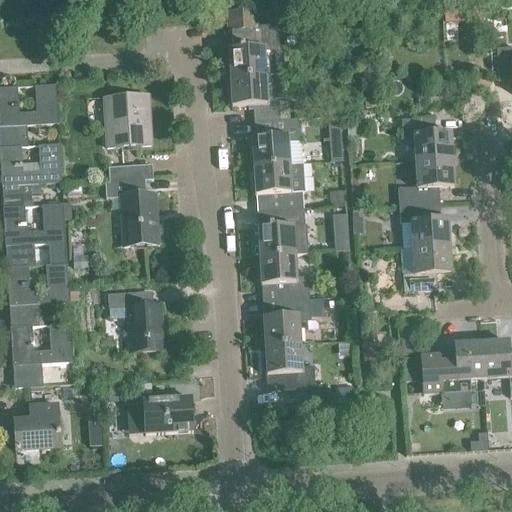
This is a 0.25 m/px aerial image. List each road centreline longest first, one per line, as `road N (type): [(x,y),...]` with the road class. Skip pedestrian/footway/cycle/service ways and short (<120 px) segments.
road 1 (residential): [(233,496),(195,46)]
road 2 (unclassified): [(233,496),(511,478)]
road 3 (unclassified): [(0,511),(233,496)]
road 4 (residential): [(485,144),(495,308)]
